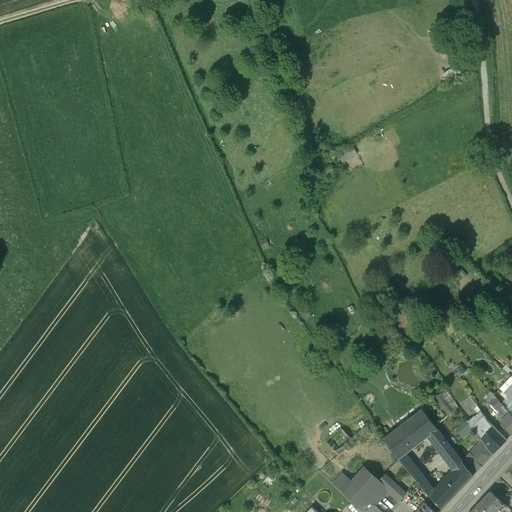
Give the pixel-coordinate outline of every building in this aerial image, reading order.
[(444,79),(447,84),(461,75),(458,70),(444,79)] [(336,155),(341,163),(357,153),(353,146),(336,155)] [(266,238),(260,240),(263,249),(270,246),(266,238)] [(418,268),(427,273),(435,261),(426,255),(418,268)] [(456,271),(463,277),(467,273),(460,267),(456,271)] [(306,308),(300,312),(305,320),(312,316),(306,308)] [(456,367),(461,374),(466,370),(461,363),(456,367)] [(511,400),(506,395),(511,388),(511,376),(511,375),(499,388),(502,391),(501,393),(507,400),(502,404),(503,406),(506,409),(511,401),(511,400)] [(435,398),(448,415),(458,407),(445,390),(435,398)] [(492,403),(497,399),(491,392),(486,396),(492,403)] [(497,411),(503,406),(502,404),(497,399),(492,403),(491,404),(497,411)] [(501,424),(511,435),(511,434),(511,416),(506,409),(503,406),(497,411),(501,415),(497,419),(501,424)] [(423,411),(384,440),(394,453),(424,489),(431,482),(406,453),(429,435),(456,467),(464,464),(423,411)] [(492,455),(507,440),(507,439),(506,439),(496,429),(488,421),(482,414),(480,413),(469,422),(470,423),(470,424),(492,455)] [(507,440),(511,435),(501,424),(496,429),(506,439),(507,439),(507,440)] [(465,462),(474,474),(492,455),(484,444),(465,462)] [(424,489),(441,509),(474,474),(465,462),(464,464),(456,467),(437,488),(431,482),(424,489)] [(362,511),(433,511),(425,504),(417,511),(379,511),(376,509),(390,493),(399,501),(406,493),(385,474),(377,482),(361,467),(348,481),(341,474),(333,483),(352,502),(362,511)] [(491,491),(478,505),(486,511),(495,511),(498,509),(501,511),(506,506),(491,491)] [(362,511),(352,502),(347,508),(351,511),(362,511)]
